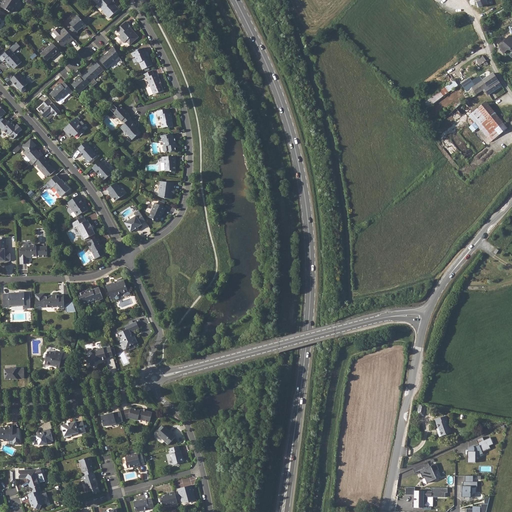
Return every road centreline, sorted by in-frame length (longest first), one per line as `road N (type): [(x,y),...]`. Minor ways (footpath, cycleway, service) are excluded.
road 1 (primary): [(293,435),(308,311),(307,224),(283,108),(235,0)]
road 2 (unclassified): [(154,378),(388,316),(425,318)]
road 3 (residential): [(129,256),(89,186),(0,84)]
road 4 (unclassified): [(425,318),(386,511)]
road 5 (residential): [(181,98),(191,151),(186,202),(169,229),(129,256)]
road 6 (residential): [(0,406),(53,404),(154,378)]
road 7 (unclassified): [(425,318),(511,202)]
road 8 (residential): [(0,280),(98,275),(129,256)]
road 9 (residential): [(154,378),(149,359),(161,329),(129,256)]
